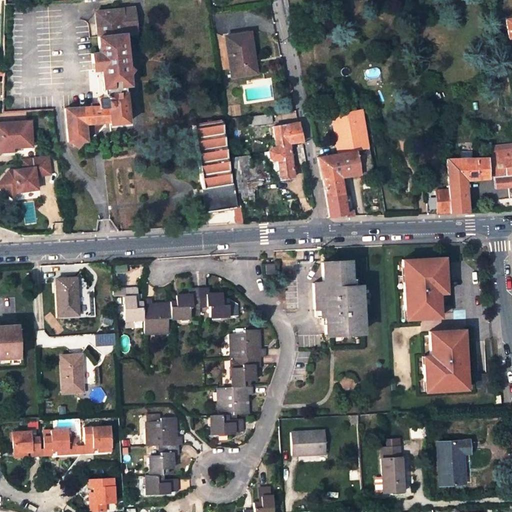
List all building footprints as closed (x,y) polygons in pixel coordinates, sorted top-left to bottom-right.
[(107,77),(122,75),(128,75),(126,64),(124,35),(136,33),(133,8),(98,11),(102,52),(103,65),(103,69),(107,69),(107,77)] [(249,32),(224,36),(230,77),(250,74),(247,58),(253,57),(249,32)] [(460,35),(452,37),(453,44),(461,42),(460,35)] [(94,53),(95,69),(103,69),(103,65),(102,52),(94,53)] [(256,73),(253,57),(247,58),(250,74),(256,73)] [(126,123),(123,86),(122,75),(107,77),(109,91),(105,91),(106,96),(97,97),(96,98),(96,103),(90,103),(90,107),(63,108),(64,137),(68,136),(73,141),(79,135),(83,135),(83,131),(87,131),(98,126),(98,122),(109,121),(109,124),(126,123)] [(465,93),(457,95),(459,104),(466,103),(465,95),(465,93)] [(358,175),(374,172),(370,148),(369,149),(362,110),(331,116),(337,155),(355,152),(358,175)] [(247,117),(248,125),(271,122),(270,114),(247,117)] [(29,120),(0,122),(0,147),(12,146),(31,145),(29,120)] [(227,209),(233,208),(236,223),(242,222),(237,197),(233,197),(220,121),(191,126),(200,188),(202,195),(204,212),(211,211),(213,212),(215,213),(220,214),(224,212),(227,209)] [(292,177),(288,142),(301,141),(298,123),(272,127),(275,147),(270,147),(267,152),(268,158),(272,161),(277,160),(279,179),(292,177)] [(443,139),(434,140),(436,153),(444,153),(443,139)] [(462,159),(446,160),(448,189),(435,190),(437,214),(467,212),(465,180),(494,178),(495,195),(508,194),(508,192),(507,187),(511,186),(511,148),(487,150),(487,159),(472,159),(462,159)] [(321,180),(322,180),(329,218),(346,214),(340,178),(358,175),(355,152),(337,155),(318,158),(317,158),(321,180)] [(249,160),(248,155),(231,157),(235,179),(251,176),(249,160)] [(47,156),(21,159),(23,168),(8,170),(0,179),(0,187),(12,197),(17,191),(37,188),(35,175),(34,173),(49,170),(47,156)] [(249,160),(251,176),(258,175),(255,159),(249,160)] [(400,259),(403,319),(439,317),(437,293),(446,292),(444,257),(400,259)] [(323,282),(313,283),(314,309),(319,308),(320,316),(324,316),(325,324),(325,333),(335,333),(344,333),(351,332),(351,330),(361,329),(360,302),(355,302),(354,294),(354,286),(348,286),(348,278),(348,269),(343,269),(342,261),(322,262),(323,282)] [(274,263),(264,264),(266,275),(275,274),(274,263)] [(76,278),(55,278),(58,317),(78,316),(77,293),(75,293),(75,290),(77,290),(76,278)] [(134,288),(125,287),(125,297),(123,297),(124,320),(143,319),(144,334),(169,333),(168,319),(189,318),(189,306),(193,306),(199,306),(203,306),(208,306),(209,316),(228,315),(227,299),(223,299),(219,300),(218,293),(208,294),(207,288),(188,289),(188,295),(178,295),(178,302),(175,302),(170,302),(170,303),(153,304),(153,306),(151,306),(151,304),(151,299),(142,299),(143,303),(139,303),(135,303),(134,288)] [(237,306),(227,299),(228,315),(237,315),(237,306)] [(0,359),(19,358),(17,325),(0,325),(0,359)] [(243,333),(229,334),(230,358),(233,358),(241,357),(241,362),(242,367),(230,368),(232,387),(216,387),(218,412),(232,411),(232,414),(247,413),(247,398),(244,398),(244,394),(247,394),(252,394),(251,386),(248,386),(248,381),(248,377),(254,377),(253,367),(260,366),(259,356),(265,356),(265,348),(259,349),(256,349),(256,345),(259,345),(258,329),(243,330),(243,333)] [(420,356),(422,391),(466,389),(463,329),(427,331),(429,355),(420,356)] [(80,354),(59,355),(62,394),(82,393),(81,370),(80,370),(79,366),(81,366),(80,354)] [(226,414),(209,415),(211,435),(233,434),(233,431),(242,431),(241,421),(226,422),(226,419),(226,414)] [(160,421),(146,421),(147,446),(159,446),(160,455),(149,455),(149,475),(144,475),(146,494),(169,493),(168,491),(177,491),(177,481),(161,482),(161,479),(161,474),(166,474),(166,469),(166,465),(172,465),(171,454),(178,454),(177,445),(182,445),(181,437),(175,437),(172,437),(172,434),(175,434),(174,417),(159,418),(160,421)] [(83,428),(84,444),(84,451),(92,451),(92,447),(111,446),(110,427),(83,428)] [(68,438),(67,428),(51,429),(51,435),(43,435),(43,447),(44,454),(51,453),(51,449),(76,448),(76,444),(76,437),(68,438)] [(26,450),(30,450),(30,454),(39,454),(38,447),(38,435),(30,436),(30,430),(11,431),(12,441),(12,451),(26,450)] [(324,430),(290,432),(290,455),(325,453),(324,430)] [(385,447),(379,447),(382,492),(402,491),(400,457),(399,457),(398,439),(384,440),(385,447)] [(468,441),(436,442),(439,484),(464,483),(463,472),(461,473),(460,467),(463,467),(461,453),(469,452),(468,441)] [(360,460),(351,460),(352,479),(360,478),(360,460)] [(93,489),(93,511),(104,511),(104,505),(113,504),(112,479),(87,480),(88,489),(93,489)] [(273,511),(272,495),(270,495),(269,486),(259,487),(260,502),(257,502),(252,502),(253,510),(243,510),(242,511),(273,511)]
